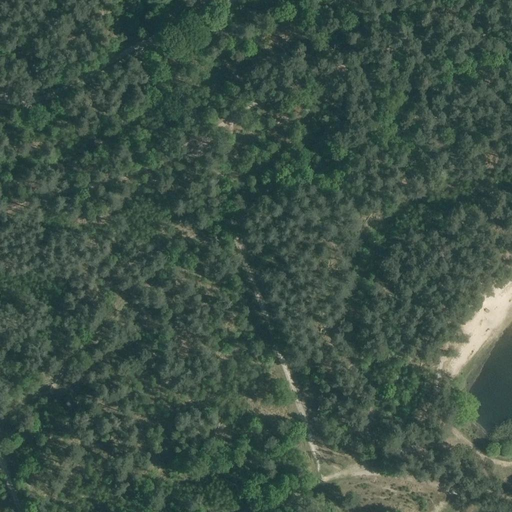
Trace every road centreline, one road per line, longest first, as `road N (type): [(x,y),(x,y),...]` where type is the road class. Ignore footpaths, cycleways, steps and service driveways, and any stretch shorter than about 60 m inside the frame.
road 1 (track): [(233,217),(323,167),(437,83),(511,53)]
road 2 (track): [(323,478),(233,217)]
road 3 (track): [(0,91),(60,85),(215,0)]
